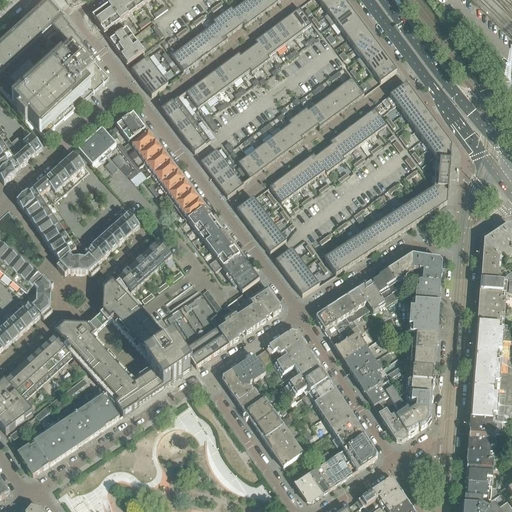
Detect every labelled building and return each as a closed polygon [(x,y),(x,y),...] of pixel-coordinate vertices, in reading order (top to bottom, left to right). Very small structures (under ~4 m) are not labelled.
[(136,13),(126,0),(118,0),(116,2),(114,4),(108,7),(120,24),(121,24),(128,19),(136,13)] [(151,2),(149,0),(126,0),(136,13),(143,8),(151,2)] [(271,10),(263,0),(251,0),(250,1),(262,17),(271,10)] [(279,4),(276,0),(263,0),(271,10),(279,4)] [(329,16),(344,5),(340,0),(332,0),(323,7),(329,15),(329,16)] [(262,17),(250,1),(241,7),(253,23),(262,17)] [(336,24),(351,13),(344,5),(329,16),(329,15),(325,18),(331,26),(331,27),(335,24),(336,24)] [(109,33),(120,24),(108,7),(107,8),(102,12),(98,15),(95,17),(96,19),(93,21),(110,44),(115,41),(109,33)] [(253,23),(241,7),(233,14),(243,27),(245,30),(253,23)] [(108,83),(93,67),(95,65),(87,58),(88,57),(81,49),(82,49),(75,41),(76,40),(68,32),(69,32),(62,24),(63,23),(57,17),(58,17),(51,9),(31,27),(29,24),(0,50),(0,91),(20,113),(17,116),(24,125),(25,125),(28,123),(44,140),(108,83)] [(243,27),(233,14),(231,11),(222,18),(234,34),(243,27)] [(299,12),(290,19),(302,35),(311,28),(299,12)] [(342,33),(357,22),(351,13),(336,24),(342,33)] [(222,18),(214,24),(215,26),(226,40),(234,34),(222,18)] [(290,19),(282,25),(293,41),(302,35),(290,19)] [(349,42),(364,31),(357,22),(342,33),(349,42)] [(282,25),(273,31),(285,48),(293,41),(282,25)] [(226,40),(215,26),(207,33),(219,49),(227,42),(226,40)] [(164,39),(155,27),(151,30),(160,41),(163,39),(164,39)] [(273,31),(264,38),(276,54),(285,48),(273,31)] [(355,50),(370,39),(364,31),(349,42),(355,50)] [(144,57),(132,41),(126,32),(115,41),(110,44),(110,45),(116,53),(117,55),(120,58),(122,62),(127,68),(128,69),(144,57)] [(219,49),(207,33),(198,39),(210,55),(219,49)] [(264,38),(255,44),(269,63),(270,62),(268,60),(276,54),(264,38)] [(210,55),(198,39),(189,46),(201,62),(210,55)] [(362,59),(377,48),(370,39),(355,50),(362,59)] [(255,44),(255,45),(257,47),(248,53),(260,69),(269,63),(255,44)] [(201,62),(189,46),(181,52),(193,68),(201,62)] [(366,69),(383,57),(377,48),(362,59),(362,60),(358,63),(364,71),(366,69)] [(193,68),(181,52),(172,59),(184,75),(193,68)] [(248,53),(240,59),(239,57),(238,57),(252,76),(260,69),(248,53)] [(238,57),(229,64),(241,80),(249,74),(251,76),(252,76),(238,57)] [(375,76),(390,65),(383,57),(366,69),(373,78),(375,77),(375,76)] [(154,71),(147,61),(131,73),(138,83),(154,71)] [(229,64),(221,70),(233,86),(241,80),(229,64)] [(396,75),(390,65),(375,76),(375,77),(381,86),(396,75)] [(221,70),(212,76),(224,93),(233,86),(221,70)] [(145,92),(161,80),(154,71),(138,83),(145,92)] [(503,72),(496,79),(501,83),(507,76),(503,72)] [(212,76),(203,83),(215,99),(224,93),(212,76)] [(167,88),(161,80),(145,92),(151,100),(167,88)] [(351,82),(342,88),(354,105),(363,98),(351,82)] [(203,83),(195,89),(206,105),(215,99),(203,83)] [(395,108),(412,96),(405,87),(388,100),(395,108)] [(342,88),(334,95),(346,111),(354,105),(342,88)] [(195,89),(185,96),(188,100),(192,104),(195,109),(197,112),(206,105),(195,89)] [(334,95),(325,101),(337,117),(346,111),(334,95)] [(418,104),(412,96),(395,108),(401,117),(418,104)] [(184,110),(177,101),(161,113),(168,122),(184,110)] [(325,101),(316,108),(328,124),(337,117),(325,101)] [(390,108),(386,102),(382,105),(386,110),(390,108)] [(407,126),(425,113),(418,104),(401,117),(407,126)] [(316,108),(308,114),(306,111),(306,112),(320,130),(328,124),(316,108)] [(191,119),(184,110),(168,122),(174,131),(191,119)] [(306,112),(297,118),(309,134),(317,128),(319,131),(320,130),(306,112)] [(374,113),(365,119),(377,135),(386,129),(374,113)] [(414,134),(431,122),(425,113),(407,126),(414,134)] [(145,133),(139,125),(135,119),(133,121),(131,118),(111,133),(114,137),(119,133),(129,146),(145,133)] [(297,118),(288,125),(302,143),(303,143),(301,140),(309,134),(297,118)] [(197,127),(191,119),(174,131),(181,139),(197,127)] [(377,135),(365,119),(356,126),(368,142),(377,135)] [(420,143),(438,130),(431,122),(414,134),(420,143)] [(288,125),(290,128),(281,134),(294,150),(302,143),(288,125)] [(368,142),(356,126),(348,132),(360,148),(368,142)] [(204,136),(197,127),(181,139),(187,148),(204,136)] [(427,152),(444,139),(438,130),(420,143),(427,152)] [(92,169),(118,147),(120,145),(114,137),(109,140),(102,132),(78,153),(84,160),(92,169)] [(360,148),(348,132),(339,138),(351,155),(360,148)] [(281,134),(273,140),(285,156),(294,150),(281,134)] [(145,167),(162,154),(148,135),(132,148),(135,154),(134,155),(134,154),(129,157),(139,171),(145,167)] [(210,145),(204,136),(187,148),(194,157),(210,145)] [(330,145),(332,147),(342,161),(351,155),(339,138),(330,145)] [(30,139),(23,146),(26,150),(27,151),(28,151),(35,159),(43,152),(37,145),(31,139),(30,139)] [(434,161),(451,148),(444,139),(427,152),(434,161)] [(273,140),(264,146),(276,163),(285,156),(273,140)] [(264,146),(255,153),(267,169),(276,163),(264,146)] [(4,147),(0,149),(0,162),(4,160),(10,156),(4,147)] [(344,163),(342,161),(332,147),(323,154),(335,170),(344,163)] [(446,207),(451,148),(434,161),(432,187),(445,208),(446,207)] [(24,154),(14,162),(20,171),(22,170),(35,159),(28,151),(27,151),(24,154)] [(223,162),(216,153),(200,165),(207,174),(223,162)] [(255,153),(247,159),(259,176),(267,169),(255,153)] [(152,176),(169,163),(162,154),(145,167),(152,176)] [(335,170),(323,154),(315,160),(325,174),(327,176),(335,170)] [(4,160),(0,162),(0,175),(9,167),(14,162),(10,156),(4,160)] [(81,166),(73,157),(66,164),(74,173),(81,166)] [(147,181),(139,171),(129,157),(128,158),(129,158),(125,161),(134,173),(134,174),(127,179),(136,189),(147,181)] [(125,167),(122,164),(119,160),(117,158),(114,160),(112,162),(120,171),(125,167)] [(325,174),(315,160),(313,158),(304,164),(316,180),(325,174)] [(247,159),(238,166),(240,169),(243,174),(247,179),(250,182),(259,176),(247,159)] [(0,181),(4,187),(15,177),(15,176),(19,173),(19,172),(20,171),(14,162),(9,167),(0,175),(0,181)] [(223,162),(207,174),(214,183),(230,171),(223,162)] [(161,187),(177,174),(169,163),(152,176),(161,187)] [(74,173),(66,164),(58,170),(66,179),(74,173)] [(118,172),(110,164),(105,169),(113,177),(118,172)] [(316,180),(304,164),(296,171),(308,187),(316,180)] [(66,179),(58,170),(51,176),(59,185),(66,179)] [(230,171),(214,183),(220,191),(236,179),(230,171)] [(308,187),(296,171),(287,177),(299,193),(308,187)] [(168,197),(185,184),(177,174),(161,187),(168,197)] [(59,185),(51,176),(44,183),(52,192),(59,185)] [(299,193),(287,177),(278,184),(290,200),(299,193)] [(236,179),(220,191),(227,201),(243,188),(236,179)] [(40,200),(51,191),(52,192),(44,183),(33,192),(40,200)] [(175,206),(192,193),(185,184),(168,197),(175,206)] [(290,200),(278,184),(270,190),(281,206),(290,200)] [(445,208),(432,187),(431,191),(424,195),(436,213),(445,208)] [(40,200),(33,192),(28,196),(28,195),(16,205),(23,215),(35,205),(40,200)] [(182,216),(200,203),(192,193),(175,206),(182,216)] [(436,213),(424,195),(415,201),(427,219),(436,213)] [(243,222),(259,210),(253,201),(237,213),(243,222)] [(427,219),(415,201),(406,207),(417,225),(427,219)] [(188,223),(204,210),(205,210),(200,203),(182,216),(188,223)] [(42,215),(35,205),(23,215),(23,216),(24,215),(30,223),(42,215)] [(417,225),(406,207),(397,213),(408,231),(417,225)] [(218,229),(214,225),(214,224),(209,217),(204,210),(188,223),(188,224),(211,255),(227,242),(218,229)] [(250,231),(266,218),(259,210),(243,222),(250,231)] [(176,221),(169,211),(166,214),(173,223),(176,221)] [(408,231),(397,213),(388,219),(399,237),(408,231)] [(48,224),(42,215),(30,223),(36,232),(48,224)] [(256,239),(272,227),(266,218),(250,231),(256,239)] [(399,237),(388,219),(379,225),(390,243),(399,237)] [(140,229),(132,220),(125,227),(133,236),(140,229)] [(54,233),(48,224),(36,232),(42,241),(54,233)] [(390,243),(379,225),(369,231),(381,249),(390,243)] [(133,236),(125,227),(117,233),(126,242),(133,236)] [(263,248),(279,236),(272,227),(256,239),(263,248)] [(511,230),(505,229),(485,242),(483,246),(483,254),(491,254),(499,264),(499,263),(503,260),(504,261),(506,264),(511,259),(511,230)] [(381,249),(369,231),(360,236),(372,255),(381,249)] [(60,242),(54,233),(42,241),(48,250),(60,242)] [(126,242),(117,233),(110,240),(119,249),(126,242)] [(286,245),(279,236),(263,248),(270,257),(286,245)] [(372,255),(360,236),(351,242),(363,260),(372,255)] [(119,249),(110,240),(103,246),(111,255),(119,249)] [(66,250),(60,242),(48,250),(54,259),(66,250)] [(215,275),(222,270),(239,257),(227,242),(211,255),(217,262),(209,268),(215,275)] [(363,260),(351,242),(342,248),(354,266),(363,260)] [(172,260),(158,245),(151,251),(165,266),(172,260)] [(111,255),(103,246),(96,252),(104,262),(111,255)] [(0,265),(9,255),(0,248),(0,265)] [(354,266),(342,248),(333,254),(345,272),(354,266)] [(57,270),(71,257),(66,250),(54,259),(60,267),(56,270),(57,270)] [(165,266),(151,251),(145,258),(158,272),(165,266)] [(104,262),(96,252),(89,259),(97,268),(104,262)] [(298,261),(291,253),(275,265),(282,273),(298,261)] [(345,272),(333,254),(324,260),(336,278),(345,272)] [(497,284),(499,264),(491,254),(483,254),(480,283),(497,284)] [(0,266),(8,273),(17,262),(9,255),(0,265),(0,266)] [(72,277),(73,262),(70,259),(71,258),(71,257),(57,270),(64,279),(67,276),(71,277),(72,277)] [(259,283),(246,265),(240,257),(239,258),(239,257),(222,270),(242,296),(259,283)] [(145,258),(138,264),(152,279),(158,272),(145,258)] [(423,273),(425,260),(414,258),(410,259),(387,274),(395,285),(403,280),(402,278),(410,272),(423,273)] [(100,272),(97,268),(89,259),(85,263),(84,277),(85,277),(89,277),(91,280),(100,272)] [(440,286),(442,267),(442,265),(439,262),(425,260),(423,273),(422,284),(440,286)] [(288,282),(304,270),(298,261),(282,273),(288,282)] [(16,280),(25,269),(17,262),(8,273),(16,280)] [(85,263),(73,262),(72,277),(84,277),(85,263)] [(138,264),(131,270),(145,285),(152,279),(138,264)] [(25,287),(34,276),(25,269),(16,280),(25,287)] [(131,270),(125,276),(138,291),(145,285),(131,270)] [(295,290),(311,278),(304,270),(288,282),(295,290)] [(404,299),(395,285),(387,274),(378,279),(396,305),(404,299)] [(32,293),(42,283),(34,276),(25,287),(32,293)] [(125,276),(117,282),(131,297),(138,291),(125,276)] [(319,289),(311,278),(295,290),(302,300),(319,289)] [(506,296),(506,278),(499,285),(497,284),(480,283),(480,294),(506,296)] [(396,305),(378,279),(370,285),(387,311),(396,305)] [(54,289),(46,280),(42,283),(32,293),(34,292),(37,295),(51,296),(51,295),(51,291),(54,289)] [(118,405),(115,408),(123,420),(158,396),(192,373),(173,346),(169,348),(110,283),(101,291),(103,294),(102,315),(100,318),(96,321),(86,330),(65,329),(62,326),(53,334),(118,405)] [(439,306),(440,294),(440,286),(422,284),(419,284),(418,291),(416,291),(415,305),(439,306)] [(387,311),(370,285),(357,293),(370,314),(372,317),(380,312),(381,314),(374,318),(378,325),(387,319),(388,321),(392,319),(387,311)] [(279,310),(265,291),(259,295),(260,297),(255,300),(249,292),(244,296),(249,304),(250,306),(253,309),(245,315),(256,330),(266,324),(265,323),(272,318),(272,319),(278,315),(279,310)] [(208,293),(203,296),(217,315),(222,312),(208,293)] [(377,326),(369,314),(370,314),(357,293),(347,300),(360,320),(362,319),(369,330),(371,333),(380,328),(379,326),(378,326),(377,326)] [(504,322),(505,302),(506,296),(480,294),(477,326),(503,328),(504,322)] [(50,308),(51,296),(37,295),(36,307),(50,308)] [(360,320),(347,300),(336,307),(349,327),(353,324),(357,329),(356,329),(360,336),(369,330),(362,319),(360,320)] [(439,306),(415,305),(412,304),(411,311),(410,311),(409,320),(437,322),(439,306)] [(52,315),(50,313),(50,309),(50,308),(36,307),(32,311),(40,320),(43,323),(52,315)] [(349,327),(336,307),(326,313),(335,328),(339,333),(349,327)] [(40,320),(32,311),(25,318),(33,326),(40,320)] [(228,316),(225,311),(219,315),(223,319),(228,316)] [(335,328),(326,313),(319,317),(318,318),(319,318),(317,323),(325,334),(328,340),(339,333),(335,328)] [(246,337),(256,330),(245,315),(242,317),(240,314),(235,317),(233,314),(222,322),(226,327),(218,332),(218,333),(218,334),(218,333),(228,349),(239,342),(238,341),(242,338),(245,336),(246,337)] [(33,326),(25,318),(18,324),(26,333),(33,326)] [(436,338),(437,322),(409,320),(409,329),(408,336),(436,338)] [(26,333),(18,324),(11,330),(19,339),(26,333)] [(357,338),(360,336),(356,329),(357,329),(353,324),(349,327),(339,333),(328,340),(336,352),(357,338)] [(511,344),(509,344),(510,329),(503,328),(477,326),(475,358),(511,360),(511,344)] [(19,339),(11,330),(4,337),(12,346),(19,339)] [(228,349),(218,333),(218,334),(218,333),(218,332),(217,331),(208,337),(220,354),(228,349)] [(284,356),(301,343),(297,336),(292,335),(269,350),(273,356),(278,353),(281,358),(284,356)] [(435,356),(436,338),(408,336),(407,354),(411,354),(435,356)] [(12,346),(4,337),(0,340),(0,347),(5,352),(12,346)] [(220,354),(208,337),(200,342),(212,360),(220,354)] [(353,378),(374,364),(357,338),(336,352),(353,378)] [(71,359),(68,356),(54,340),(0,389),(0,430),(6,437),(33,417),(21,404),(71,359)] [(212,360),(200,342),(192,348),(204,365),(212,360)] [(276,373),(308,353),(301,343),(284,356),(287,360),(276,367),(273,369),(276,373)] [(204,365),(192,348),(184,353),(196,371),(204,365)] [(321,373),(314,363),(308,353),(276,373),(271,377),(274,381),(279,378),(280,380),(284,378),(294,371),(300,380),(281,392),(284,397),(321,373)] [(434,372),(435,356),(411,354),(410,365),(412,365),(411,371),(434,372)] [(271,377),(265,367),(258,358),(232,375),(242,389),(248,385),(250,386),(252,385),(253,386),(264,379),(266,380),(265,381),(272,392),(279,388),(274,381),(271,377)] [(511,392),(511,360),(475,358),(472,390),(511,392)] [(381,387),(387,383),(393,380),(402,374),(399,369),(382,380),(378,375),(380,374),(374,364),(353,378),(366,397),(373,410),(389,400),(381,387)] [(87,375),(83,371),(78,374),(83,379),(87,375)] [(432,398),(433,378),(434,372),(411,371),(409,371),(407,392),(408,393),(408,397),(409,397),(432,398)] [(334,392),(327,383),(321,373),(284,397),(285,398),(289,403),(294,400),(307,391),(310,396),(302,401),(308,411),(314,407),(313,406),(334,392)] [(262,405),(254,394),(254,393),(252,394),(250,390),(250,386),(248,385),(242,389),(232,375),(225,380),(224,386),(245,416),(262,405)] [(419,432),(407,414),(405,411),(387,383),(381,387),(389,400),(400,417),(395,420),(407,439),(411,439),(414,437),(415,434),(419,432)] [(511,418),(511,419),(511,401),(511,392),(472,390),(470,422),(502,425),(510,425),(511,425),(511,418)] [(119,422),(106,402),(100,392),(85,401),(106,431),(119,422)] [(352,421),(334,392),(313,406),(314,407),(332,434),(352,421)] [(430,424),(432,398),(409,397),(408,403),(407,414),(419,432),(420,433),(427,428),(430,424)] [(106,431),(85,401),(57,420),(62,427),(78,450),(106,431)] [(265,403),(262,405),(245,416),(264,443),(284,430),(265,403)] [(407,439),(395,420),(394,418),(391,421),(386,414),(390,412),(384,403),(373,410),(396,444),(401,445),(407,442),(405,440),(407,439)] [(299,418),(295,412),(288,417),(292,423),(299,418)] [(364,440),(352,421),(332,434),(344,453),(364,440)] [(494,457),(495,437),(501,438),(502,425),(470,422),(468,455),(494,457)] [(78,450),(62,427),(34,445),(49,469),(78,450)] [(303,457),(293,443),(284,430),(264,443),(283,471),(303,457)] [(311,439),(306,432),(301,435),(306,442),(311,439)] [(329,494),(375,463),(376,458),(364,440),(344,453),(332,461),(325,466),(315,473),(329,494)] [(49,469),(34,445),(18,456),(28,472),(33,479),(42,473),(43,473),(49,469)] [(328,454),(320,459),(325,466),(332,461),(328,454)] [(493,470),(494,457),(468,455),(466,474),(481,475),(481,469),(493,470)] [(329,494),(315,473),(310,465),(302,470),(308,479),(295,488),(306,505),(311,506),(329,494)] [(492,484),(493,470),(481,469),(481,475),(466,474),(465,487),(491,490),(492,484)] [(378,507),(399,493),(393,485),(388,483),(371,495),(378,507)] [(511,488),(509,491),(507,489),(506,490),(504,486),(498,489),(501,494),(501,493),(511,509),(511,488)] [(489,504),(491,490),(465,487),(464,501),(489,504)] [(395,511),(407,505),(399,493),(378,507),(381,511),(395,511)] [(367,511),(371,511),(378,507),(371,495),(356,505),(360,511),(362,510),(366,510),(367,511)] [(496,511),(499,510),(494,502),(490,505),(489,504),(464,501),(463,511),(496,511)]
